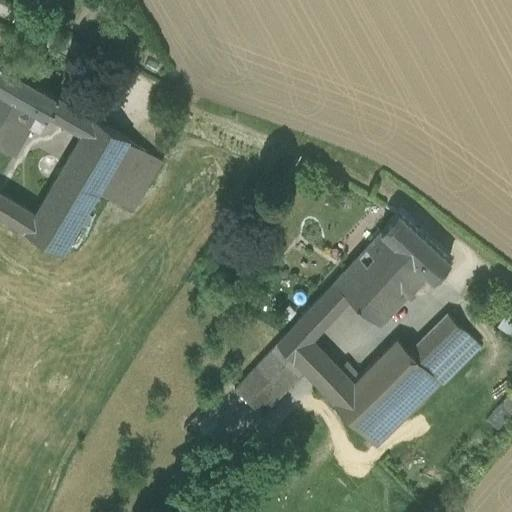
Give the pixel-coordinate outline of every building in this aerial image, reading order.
[(58,95),(0,61),(0,145),(14,155),(38,111),(45,115),(46,113),(58,95)] [(92,116),(58,95),(46,113),(81,133),(92,116)] [(35,212),(24,229),(61,251),(98,189),(128,139),(129,137),(92,116),(81,133),(35,212)] [(128,139),(98,189),(119,201),(149,152),(128,139)] [(162,159),(149,152),(119,201),(132,209),(162,159)] [(35,212),(0,191),(0,215),(24,229),(35,212)] [(398,211),(362,249),(408,292),(427,272),(432,277),(449,258),(398,211)] [(362,249),(334,279),(351,295),(379,322),(408,292),(362,249)] [(334,279),(277,341),(292,358),(311,338),(351,295),(334,279)] [(447,312),(409,350),(425,366),(435,357),(464,329),(447,312)] [(464,329),(435,357),(451,372),(479,344),(464,329)] [(353,381),(332,400),(360,430),(425,366),(409,350),(397,337),(353,381)] [(307,373),(326,354),(311,338),(292,358),(303,369),(307,373)] [(277,341),(234,387),(261,414),(303,369),(292,358),(277,341)] [(316,384),(336,364),(326,354),(307,373),(316,384)] [(451,372),(435,357),(425,366),(441,382),(451,372)] [(336,364),(316,384),(332,400),(353,381),(336,364)] [(441,382),(425,366),(360,430),(376,446),(441,382)] [(511,389),(486,419),(497,428),(511,410),(511,389)]
